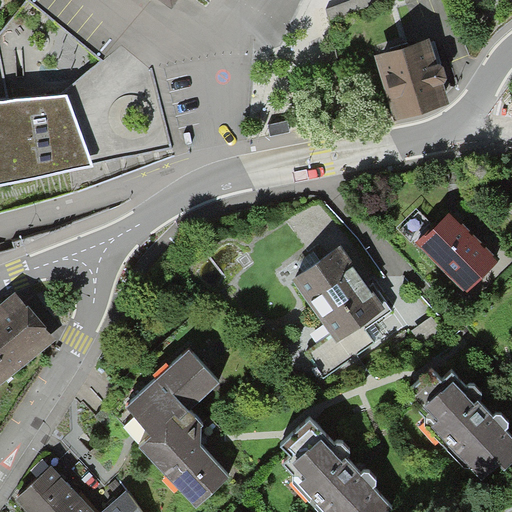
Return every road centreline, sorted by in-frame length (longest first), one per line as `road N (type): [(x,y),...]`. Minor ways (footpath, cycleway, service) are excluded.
road 1 (secondary): [(0,61),(185,40),(298,0)]
road 2 (residential): [(181,193),(222,175),(462,131)]
road 3 (residential): [(0,469),(80,340),(96,298),(85,250)]
road 4 (residential): [(181,193),(149,182),(0,225)]
